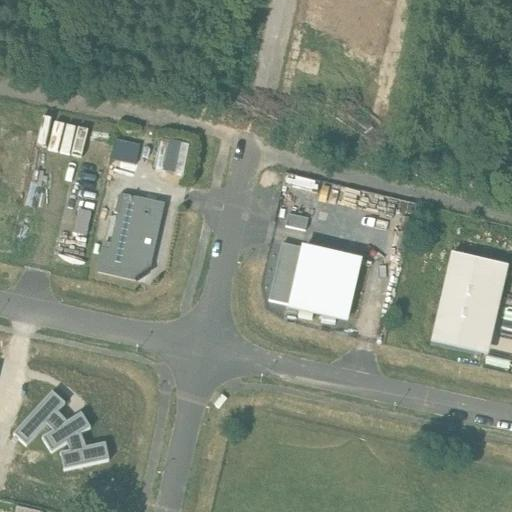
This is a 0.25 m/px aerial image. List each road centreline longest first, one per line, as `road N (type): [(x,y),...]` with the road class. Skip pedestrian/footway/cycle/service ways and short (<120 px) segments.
road 1 (track): [(0,89),(251,147),(511,222)]
road 2 (unclassified): [(204,351),(511,418)]
road 3 (unclassified): [(251,147),(204,351)]
road 4 (unclassified): [(0,305),(204,351)]
road 5 (unclassified): [(167,511),(204,351)]
